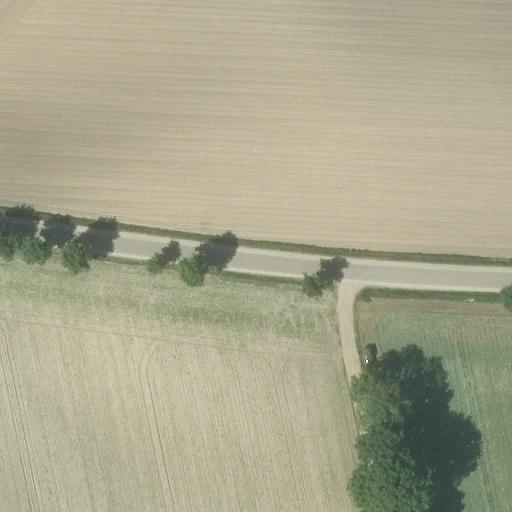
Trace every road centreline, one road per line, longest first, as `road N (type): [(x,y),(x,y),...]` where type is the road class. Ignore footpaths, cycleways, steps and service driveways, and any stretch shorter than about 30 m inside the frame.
road 1 (unclassified): [(0,228),(345,276),(511,281)]
road 2 (track): [(381,511),(342,316),(345,276)]
